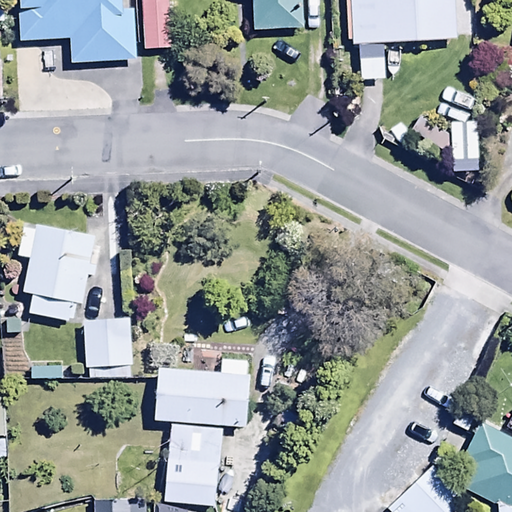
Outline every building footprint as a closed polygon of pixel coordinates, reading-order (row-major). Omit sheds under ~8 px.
[(118,0),(16,0),(19,42),(68,39),(69,66),(133,62),(130,8),(119,9),(118,0)] [(169,52),(168,0),(138,0),(140,52),(169,52)] [(298,0),(250,0),(251,32),(299,31),(298,0)] [(348,0),(351,45),(455,38),(452,0),(348,0)] [(91,238),(32,226),(32,228),(22,226),(15,255),(25,258),(18,294),(28,296),(23,317),(69,327),(74,303),(78,304),(83,280),(90,281),(97,247),(89,246),(91,238)] [(127,321),(80,323),(82,371),(87,371),(87,380),(130,378),(127,321)] [(152,420),(168,422),(162,503),(213,507),(219,427),(246,429),(250,375),(245,375),(245,363),(221,361),(220,373),(156,369),(152,420)] [(60,365),(30,365),(30,381),(60,381),(60,365)] [(511,511),(511,438),(477,420),(459,454),(474,462),(461,487),(495,505),(494,511),(511,511)] [(453,511),(465,501),(432,466),(385,511),(453,511)] [(143,511),(144,499),(91,499),(90,511),(143,511)]
